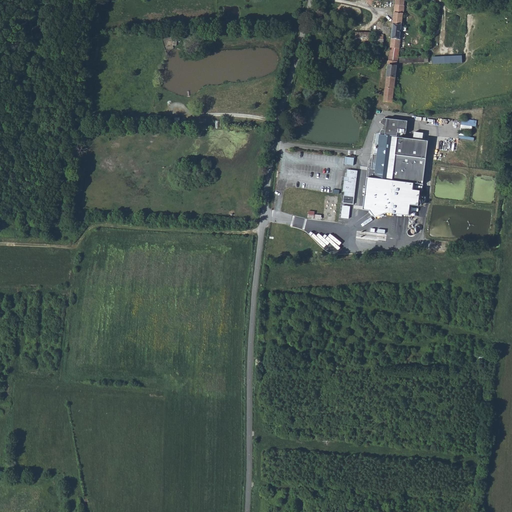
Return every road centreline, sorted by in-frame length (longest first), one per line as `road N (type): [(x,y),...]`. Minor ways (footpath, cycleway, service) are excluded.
road 1 (unclassified): [(246,510),(263,229),(276,132),(314,0)]
road 2 (track): [(295,59),(381,56),(387,14),(335,0)]
road 3 (track): [(0,226),(40,54)]
